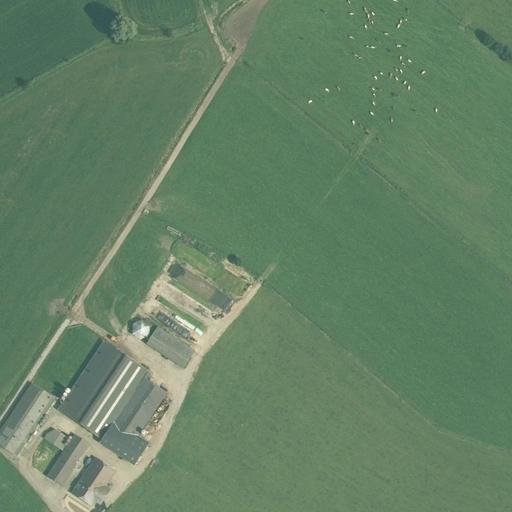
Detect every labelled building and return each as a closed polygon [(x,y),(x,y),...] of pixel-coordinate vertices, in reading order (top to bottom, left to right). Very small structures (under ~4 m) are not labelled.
[(140,340),(149,336),(150,326),(141,320),(132,325),(131,335),(140,340)] [(183,368),(193,352),(158,328),(147,344),(183,368)] [(139,434),(166,393),(100,348),(58,409),(102,439),(100,443),(133,466),(148,444),(134,433),(135,431),(139,434)] [(0,445),(16,456),(54,399),(31,384),(0,430),(0,445)] [(60,486),(89,444),(75,435),(46,477),(60,486)] [(100,504),(109,490),(105,488),(115,472),(95,458),(72,493),(92,506),(95,501),(100,504)]
